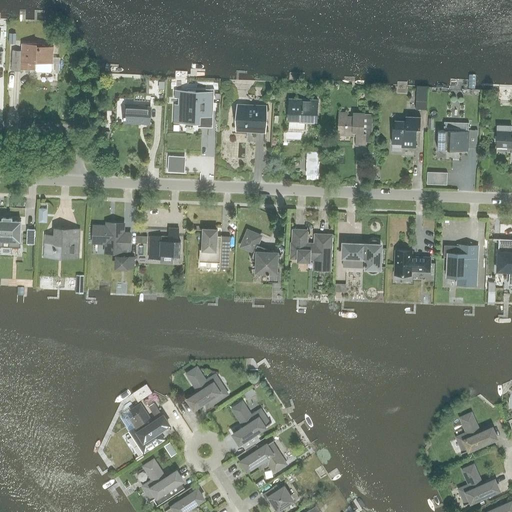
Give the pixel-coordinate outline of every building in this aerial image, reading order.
[(21,67),(21,69),(31,69),(31,63),(36,63),(35,70),(37,72),(50,73),(51,71),(52,63),(53,47),(37,46),(37,44),(22,43),(22,50),(13,50),(12,67),(21,67)] [(417,88),(417,89),(416,109),(427,110),(427,88),(417,88)] [(181,95),(180,119),(181,119),(181,118),(188,119),(193,119),(198,119),(198,124),(211,124),(212,93),(196,92),(196,95),(181,95)] [(316,122),(317,106),(317,99),(289,98),(289,105),(288,120),(316,122)] [(124,105),(124,123),(150,124),(151,107),(124,105)] [(237,110),(236,128),(253,129),(253,132),(265,132),(266,106),(248,105),(247,111),(237,110)] [(372,117),(364,117),(364,114),(339,112),(338,134),(356,134),(355,145),(365,146),(366,134),(372,134),(372,117)] [(392,128),(391,143),(402,144),(401,147),(415,148),(416,129),(420,129),(421,117),(406,116),(406,121),(395,121),(394,128),(392,128)] [(511,125),(497,125),(497,132),(496,146),(511,147),(511,125)] [(438,131),(437,149),(453,150),(453,148),(456,148),(456,150),(468,150),(468,148),(477,149),(477,132),(468,132),(468,126),(443,126),(443,131),(438,131)] [(307,152),(306,174),(319,175),(319,164),(318,164),(319,152),(307,152)] [(434,174),(426,174),(426,184),(434,184),(434,174)] [(48,209),(39,208),(38,222),(47,223),(48,209)] [(0,244),(2,245),(3,245),(3,244),(3,241),(9,241),(9,245),(10,246),(10,245),(19,246),(20,246),(20,245),(20,241),(20,240),(21,222),(21,221),(20,221),(11,221),(11,219),(12,219),(12,218),(11,218),(4,218),(3,218),(3,219),(3,221),(0,220),(0,244)] [(104,225),(101,225),(99,226),(93,226),(93,243),(108,243),(108,253),(122,254),(122,257),(117,257),(116,268),(127,268),(133,268),(134,258),(127,257),(127,250),(130,250),(130,243),(123,243),(124,224),(114,223),(114,227),(106,226),(104,225)] [(164,237),(150,236),(149,248),(150,248),(150,259),(160,259),(160,255),(172,256),(172,257),(180,257),(180,242),(178,242),(179,229),(169,228),(168,238),(164,238),(164,237)] [(27,229),(26,244),(34,244),(35,229),(27,229)] [(200,250),(199,262),(219,263),(219,270),(220,270),(220,269),(229,270),(230,237),(221,236),(221,235),(221,238),(216,238),(217,230),(200,229),(199,230),(203,230),(203,250),(199,250),(200,250)] [(46,236),(46,249),(55,249),(54,256),(78,257),(78,240),(78,241),(69,241),(70,231),(56,230),(55,237),(46,236)] [(248,230),(242,243),(241,247),(253,252),(252,257),(250,260),(256,262),(255,274),(268,275),(268,282),(279,283),(279,271),(275,271),(276,267),(281,255),(272,251),(271,254),(254,246),(259,235),(248,230)] [(292,243),(291,258),(298,258),(298,261),(309,261),(309,259),(315,259),(314,266),(330,267),(331,235),(316,235),(315,244),(314,244),(313,245),(309,245),(307,244),(306,244),(307,231),(294,230),(293,243),(292,243)] [(511,239),(493,239),(499,240),(498,259),(497,271),(502,271),(510,272),(509,284),(511,284),(511,239)] [(377,240),(376,240),(375,240),(374,240),(373,240),(372,240),(371,240),(370,241),(369,242),(368,243),(368,244),(368,245),(368,246),(364,246),(364,245),(344,244),(343,257),(363,258),(363,257),(367,257),(367,264),(365,264),(365,267),(366,267),(367,268),(367,269),(367,270),(368,271),(368,272),(369,272),(370,273),(371,273),(372,273),(373,273),(374,273),(375,273),(376,273),(377,272),(378,271),(379,270),(379,269),(380,268),(380,246),(380,245),(380,244),(380,243),(379,242),(378,241),(377,240)] [(444,247),(443,257),(448,257),(447,277),(448,277),(448,274),(458,275),(458,285),(476,286),(477,258),(467,257),(468,245),(458,244),(458,253),(453,253),(453,248),(444,247)] [(396,251),(395,275),(411,275),(411,271),(430,272),(430,258),(416,257),(416,258),(412,258),(412,251),(396,251)] [(196,368),(186,375),(195,389),(197,388),(200,392),(188,400),(194,409),(206,401),(208,405),(226,394),(214,376),(205,382),(196,368)] [(152,393),(151,392),(146,384),(132,394),(138,402),(152,393)] [(154,416),(161,412),(154,401),(147,405),(154,416)] [(242,403),(233,409),(242,423),(243,422),(245,426),(233,434),(239,443),(271,422),(268,423),(260,410),(250,417),(242,403)] [(130,431),(142,449),(144,453),(162,441),(157,433),(168,425),(163,416),(151,424),(148,420),(150,418),(141,404),(130,411),(139,425),(130,431)] [(461,453),(496,438),(492,428),(479,434),(477,429),(478,429),(471,414),(461,418),(468,433),(457,437),(464,452),(461,453)] [(255,444),(237,456),(241,461),(247,470),(259,462),(261,466),(259,468),(268,463),(274,471),(285,464),(271,442),(273,441),(273,440),(259,450),(255,444)] [(169,442),(163,445),(170,456),(176,452),(169,442)] [(150,501),(155,498),(159,505),(184,488),(180,482),(182,481),(176,471),(164,479),(161,475),(162,475),(153,461),(144,466),(153,480),(143,486),(152,499),(150,501)] [(463,505),(464,505),(498,490),(494,480),(481,486),(479,481),(480,481),(473,466),(463,470),(470,485),(460,489),(466,504),(463,505)] [(263,479),(256,484),(259,488),(266,483),(263,479)] [(179,495),(182,499),(165,511),(168,510),(169,511),(192,511),(194,511),(191,506),(203,499),(197,490),(194,485),(194,484),(177,495),(179,495)] [(273,487),(263,494),(266,499),(270,497),(278,510),(292,500),(284,488),(280,490),(276,485),(273,487)] [(511,511),(511,501),(487,511),(511,511)]
